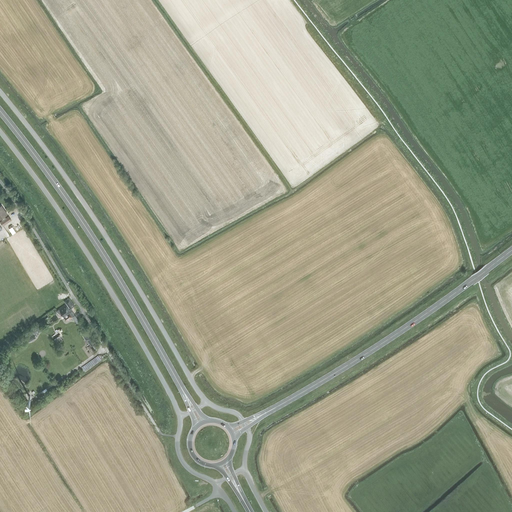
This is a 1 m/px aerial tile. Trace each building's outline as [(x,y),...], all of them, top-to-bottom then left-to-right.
[(5,216),(7,214),(1,206),(0,206),(0,219),(1,218),(2,221),(0,222),(0,227),(3,226),(11,221),(8,217),(6,218),(5,216)] [(74,306),(71,301),(69,298),(65,301),(66,304),(55,311),(60,319),(63,317),(66,321),(75,315),(70,308),(74,306)] [(96,344),(87,331),(82,334),(86,341),(87,340),(91,347),(96,344)] [(37,337),(34,334),(26,339),(29,342),(37,337)] [(77,363),(72,356),(60,365),(65,371),(77,363)]
